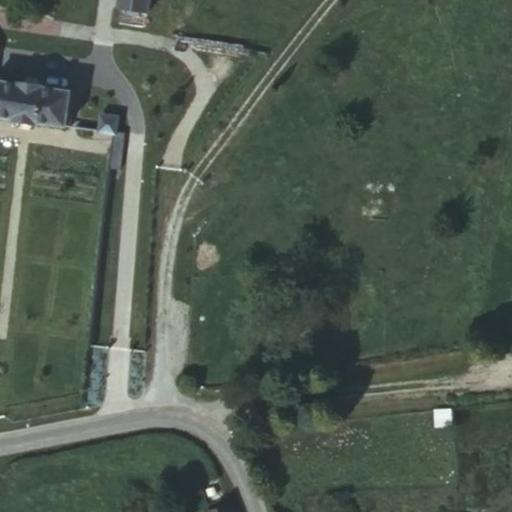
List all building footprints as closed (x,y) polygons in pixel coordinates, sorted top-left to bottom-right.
[(0,77),(0,121),(69,129),(76,87),(43,83),(44,76),(19,72),(16,80),(0,77)] [(101,132),(116,134),(119,112),(104,110),(101,132)] [(130,135),(116,134),(112,165),(126,170),(130,135)] [(393,195),(367,191),(365,223),(389,227),(393,195)] [(220,479),(218,472),(209,474),(211,482),(220,479)] [(239,511),(232,491),(205,500),(210,511),(239,511)]
